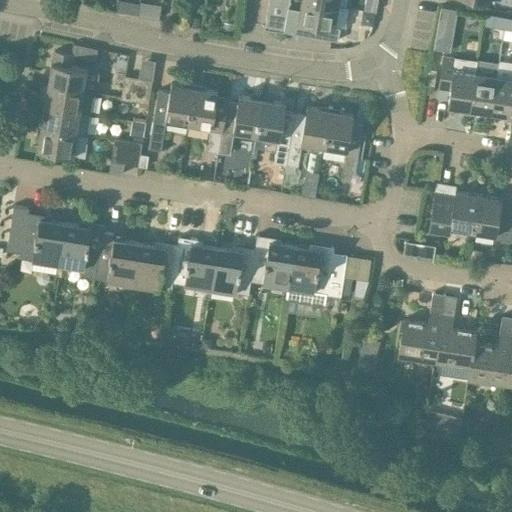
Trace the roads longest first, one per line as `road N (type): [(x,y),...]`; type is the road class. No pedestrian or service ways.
road 1 (residential): [(387,221),(0,169)]
road 2 (residential): [(374,67),(324,75),(0,3)]
road 3 (primary): [(299,511),(0,431)]
road 4 (residential): [(511,280),(382,258),(387,221)]
